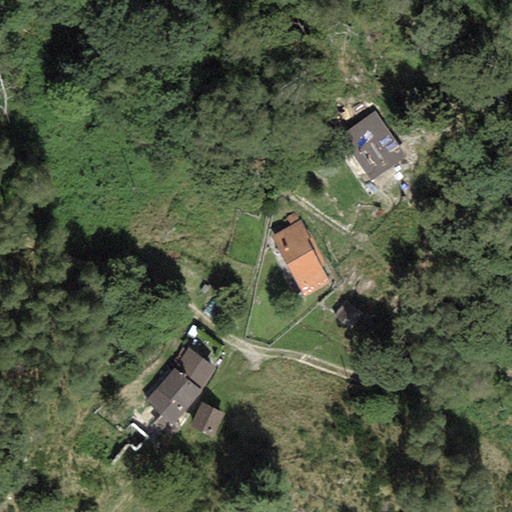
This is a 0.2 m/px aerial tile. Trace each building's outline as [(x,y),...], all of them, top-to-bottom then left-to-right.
[(372,114),(336,139),(358,171),(395,146),(372,114)] [(267,238),(299,299),(330,283),(298,222),(267,238)] [(345,306),(329,324),(343,336),(359,318),(345,306)] [(209,372),(183,350),(141,400),(167,422),(209,372)] [(217,414),(194,405),(183,431),(206,440),(217,414)]
